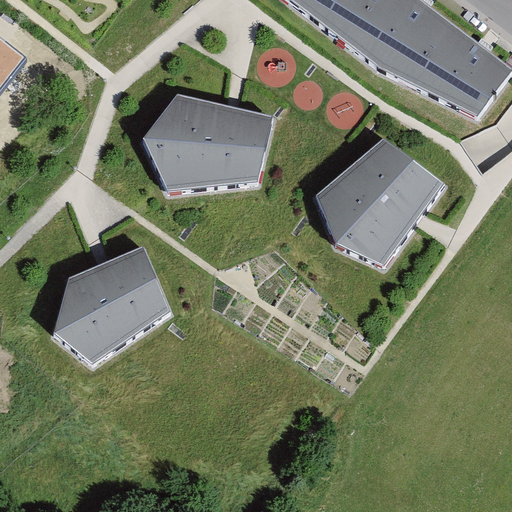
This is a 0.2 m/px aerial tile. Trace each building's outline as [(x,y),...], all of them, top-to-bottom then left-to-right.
[(511,72),(416,0),(281,0),(371,69),(475,124),(511,74),(511,72)] [(0,93),(26,58),(0,37),(0,93)] [(275,122),(178,102),(142,147),(169,199),(261,190),(275,122)] [(385,274),(447,187),(384,144),(316,200),(339,258),(385,274)] [(144,248),(71,281),(54,339),(93,367),(172,316),(144,248)]
